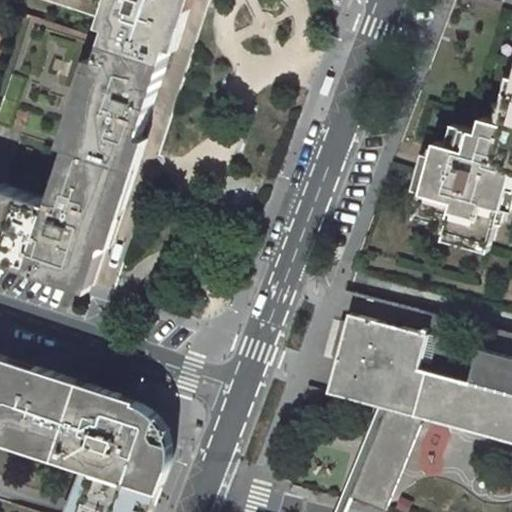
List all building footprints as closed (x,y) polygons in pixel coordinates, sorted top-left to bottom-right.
[(121,0),(83,0),(118,12),(121,0)] [(123,45),(169,61),(178,32),(183,17),(188,0),(121,0),(118,12),(107,40),(123,45)] [(0,251),(96,283),(169,61),(123,45),(107,40),(54,200),(1,183),(0,182),(0,251)] [(26,78),(12,73),(0,109),(0,118),(12,123),(14,101),(26,78)] [(510,123),(511,113),(511,91),(508,90),(500,121),(510,123)] [(481,131),(466,127),(460,147),(451,144),(440,141),(435,160),(419,216),(451,225),(450,229),(495,241),(504,207),(507,207),(511,189),(511,123),(510,123),(500,121),(485,117),(481,131)] [(460,147),(466,127),(456,124),(451,144),(460,147)] [(447,239),(492,250),(495,241),(450,229),(447,239)] [(341,351),(331,390),(381,404),(390,406),(511,439),(511,391),(471,381),(420,368),(430,333),(352,312),(346,335),(341,351)] [(511,354),(480,346),(471,381),(511,391),(511,354)] [(123,397),(0,356),(0,423),(18,429),(15,438),(42,448),(45,440),(75,450),(72,458),(90,464),(98,467),(82,511),(152,511),(171,463),(172,457),(173,451),(173,445),(172,439),(169,439),(154,433),(157,424),(156,422),(156,420),(155,419),(154,417),(153,416),(152,414),(150,413),(149,412),(147,411),(145,410),(121,401),(123,397)] [(157,424),(154,433),(169,439),(172,439),(171,437),(170,434),(168,428),(165,423),(161,418),(157,413),(154,411),(148,406),(142,403),(123,397),(121,401),(145,410),(147,411),(149,412),(150,413),(152,414),(153,416),(154,417),(155,419),(156,420),(156,422),(157,424)] [(342,498),(352,501),(355,494),(389,508),(423,422),(389,409),(390,406),(381,404),(342,498)] [(0,433),(15,438),(18,429),(0,423),(0,433)] [(42,448),(72,458),(75,450),(45,440),(42,448)] [(81,488),(72,511),(82,511),(98,467),(90,464),(82,488),(81,488)] [(347,511),(352,501),(342,498),(336,511),(347,511)]
